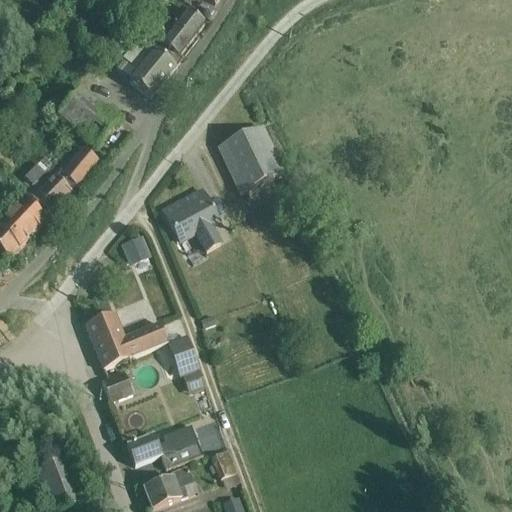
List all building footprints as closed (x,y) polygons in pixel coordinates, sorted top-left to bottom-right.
[(173,0),(182,7),(186,0),(194,0),(215,13),(222,0),(173,0)] [(159,62),(174,75),(181,66),(179,64),(204,31),(180,13),(173,23),(179,28),(168,41),(157,33),(150,42),(165,55),(159,62)] [(174,75),(159,62),(137,45),(126,39),(111,57),(121,66),(114,75),(127,86),(152,106),(176,76),(174,75)] [(78,95),(55,123),(94,156),(117,127),(78,95)] [(261,131),(218,152),(240,199),(283,178),(261,131)] [(70,167),(76,160),(61,149),(55,156),(70,167)] [(76,160),(70,167),(60,181),(58,179),(55,183),(53,181),(31,204),(49,220),(71,198),(70,197),(74,193),(76,195),(98,168),(81,154),(76,160)] [(35,171),(23,183),(31,191),(43,179),(35,171)] [(201,195),(162,216),(179,246),(195,237),(206,257),(222,247),(213,231),(219,227),(201,195)] [(22,205),(0,228),(0,259),(9,268),(46,229),(22,205)] [(140,243),(122,250),(129,267),(147,260),(140,243)] [(103,375),(167,348),(159,328),(124,343),(114,318),(84,331),(103,375)] [(186,342),(167,348),(178,383),(182,382),(188,398),(205,392),(186,342)] [(123,377),(101,386),(110,408),(132,399),(123,377)] [(152,437),(126,447),(134,470),(160,461),(166,475),(202,461),(191,430),(163,441),(165,447),(157,450),(152,437)] [(218,486),(236,479),(226,456),(210,463),(218,486)] [(67,464),(32,477),(46,511),(78,511),(84,509),(67,464)] [(172,481),(141,492),(149,511),(157,511),(197,495),(194,487),(193,488),(186,471),(170,477),(172,481)] [(236,479),(218,486),(220,493),(240,488),(236,479)] [(241,511),(238,502),(221,508),(222,511),(241,511)]
